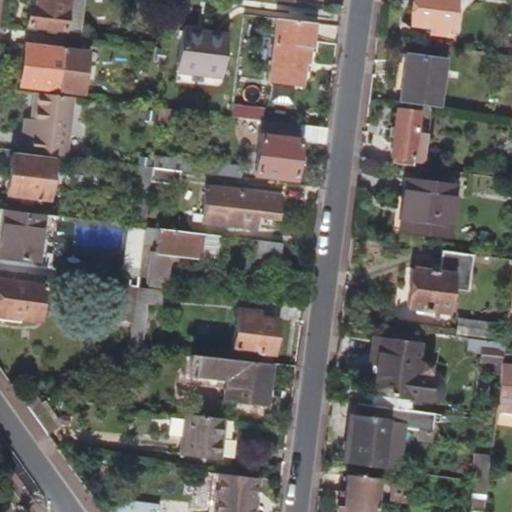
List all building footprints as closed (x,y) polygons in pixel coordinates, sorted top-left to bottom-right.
[(60,30),(63,0),(33,0),(33,5),(25,4),(22,24),(60,30)] [(167,49),(172,0),(163,0),(159,30),(154,30),(152,47),(167,49)] [(412,0),(409,23),(431,26),(430,32),(449,35),(454,0),(412,0)] [(299,88),(304,49),(309,50),(313,26),(277,21),(273,44),(264,43),(258,82),(299,88)] [(218,78),(225,34),(181,27),(174,72),(218,78)] [(78,90),(83,51),(22,43),(17,82),(78,90)] [(435,107),(443,58),(404,52),(396,102),(435,107)] [(59,152),(67,96),(31,91),(26,131),(16,130),(14,145),(59,152)] [(423,163),(427,136),(415,134),(419,110),(396,106),(388,162),(411,165),(411,161),(423,163)] [(178,120),(179,110),(159,107),(158,117),(178,120)] [(269,119),(271,109),(260,107),(259,117),(269,119)] [(153,123),(154,110),(146,109),(144,122),(153,123)] [(257,127),(258,120),(237,117),(236,124),(257,127)] [(292,179),(298,139),(323,142),(325,128),(258,120),(257,127),(251,173),(292,179)] [(45,197),(50,157),(8,152),(3,192),(45,197)] [(243,164),(153,152),(151,165),(179,169),(241,178),(243,164)] [(150,179),(151,167),(135,165),(129,216),(144,218),(150,179)] [(178,183),(179,169),(151,165),(151,167),(150,179),(178,183)] [(448,237),(456,182),(406,175),(403,195),(399,195),(394,229),(448,237)] [(276,215),(279,194),(205,184),(199,220),(253,228),(255,212),(276,215)] [(0,256),(31,261),(35,223),(51,225),(52,215),(0,208),(0,256)] [(142,239),(143,227),(128,225),(122,264),(138,266),(142,239)] [(160,241),(161,229),(143,227),(142,239),(156,241),(160,241)] [(218,257),(221,237),(161,229),(160,241),(156,241),(151,280),(165,282),(169,252),(201,256),(201,254),(218,257)] [(278,261),(280,245),(250,241),(248,256),(278,261)] [(443,312),(446,287),(467,290),(473,254),(439,250),(436,272),(410,268),(405,306),(443,312)] [(0,312),(36,317),(42,274),(0,268),(0,312)] [(131,323),(135,286),(125,285),(121,317),(131,323)] [(128,345),(137,346),(144,300),(156,302),(158,289),(136,286),(135,286),(131,323),(128,345)] [(269,364),(274,323),(256,320),(257,314),(237,311),(230,359),(269,364)] [(474,384),(471,381),(467,380),(457,379),(460,349),(420,344),(414,399),(465,405),(472,403),(475,400),(477,395),(477,391),(476,386),(474,384)] [(263,406),(269,364),(230,359),(190,354),(187,374),(225,379),(222,401),(263,406)] [(511,364),(501,363),(495,409),(511,410),(511,364)] [(352,421),(346,465),(398,471),(403,429),(417,430),(431,432),(433,413),(357,403),(354,421),(352,421)] [(215,463),(221,421),(183,416),(177,457),(215,463)] [(432,444),(433,432),(431,432),(417,430),(416,441),(432,444)] [(72,472),(81,458),(60,455),(72,472)] [(486,475),(488,459),(474,457),(471,480),(485,482),(486,475)] [(371,511),(376,474),(346,470),(341,508),(337,507),(336,511),(371,511)] [(248,511),(253,480),(216,475),(210,511),(248,511)] [(406,502),(406,489),(389,488),(389,502),(406,502)] [(164,511),(165,508),(115,501),(114,511),(164,511)]
